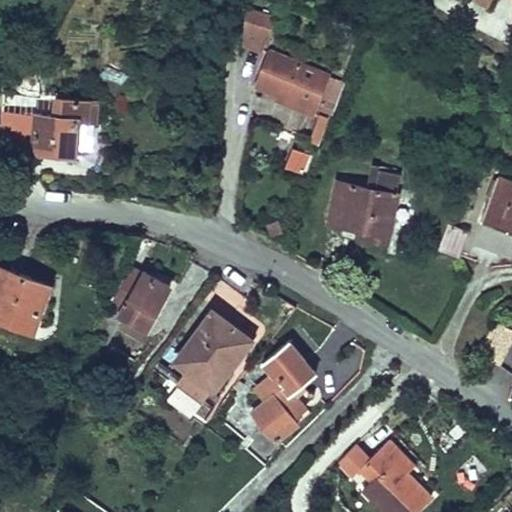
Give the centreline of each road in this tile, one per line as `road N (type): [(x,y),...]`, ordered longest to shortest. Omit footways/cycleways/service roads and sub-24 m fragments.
road 1 (residential): [(226,228),(511,419)]
road 2 (residential): [(226,228),(235,0)]
road 3 (residential): [(0,199),(226,228)]
